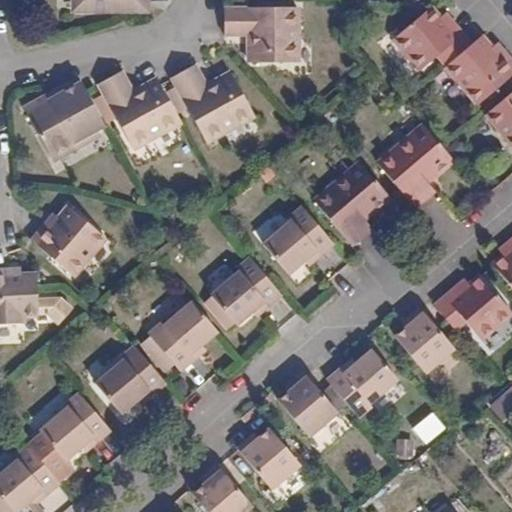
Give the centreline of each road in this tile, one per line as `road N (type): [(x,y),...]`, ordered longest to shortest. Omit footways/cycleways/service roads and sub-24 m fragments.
road 1 (residential): [(135,511),(361,308),(467,246),(511,209)]
road 2 (residential): [(194,0),(183,41),(151,63),(1,83)]
